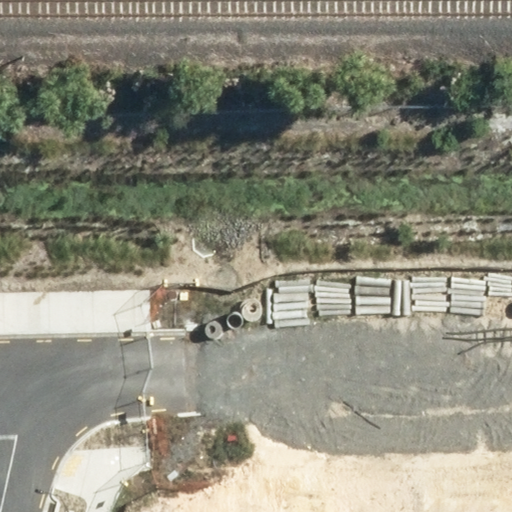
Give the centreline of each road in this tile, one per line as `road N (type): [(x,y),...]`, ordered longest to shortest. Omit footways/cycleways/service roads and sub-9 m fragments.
road 1 (residential): [(30,378),(511,365)]
road 2 (residential): [(30,378),(1,511)]
